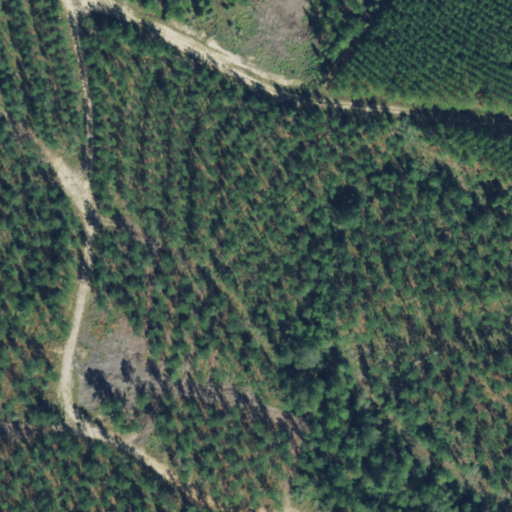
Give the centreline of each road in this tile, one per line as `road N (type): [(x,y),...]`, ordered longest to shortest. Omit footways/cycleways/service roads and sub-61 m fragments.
road 1 (track): [(238,511),(134,456),(83,414),(73,392),(84,329),(88,131),(69,0)]
road 2 (track): [(511,120),(261,86),(89,0)]
